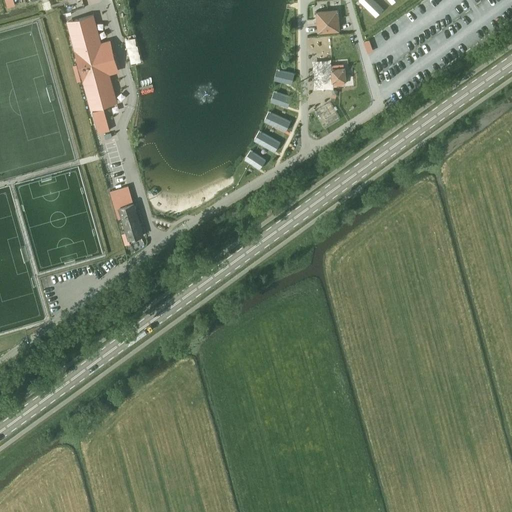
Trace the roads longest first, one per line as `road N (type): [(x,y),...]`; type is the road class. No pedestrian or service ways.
road 1 (primary): [(0,431),(511,63)]
road 2 (unclassified): [(0,363),(139,261)]
